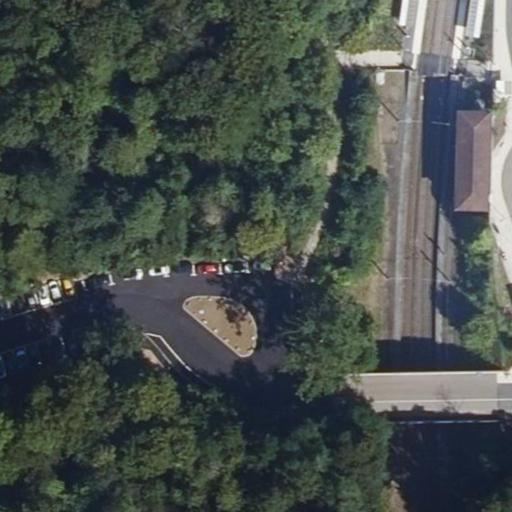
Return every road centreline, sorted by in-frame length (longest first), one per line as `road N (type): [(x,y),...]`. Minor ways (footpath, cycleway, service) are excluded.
road 1 (track): [(330,59),(328,205),(273,306)]
road 2 (tertiary): [(259,387),(300,400),(511,398)]
road 3 (tertiary): [(259,387),(276,336),(273,306),(260,288),(240,281),(154,286),(137,306)]
road 4 (tertiary): [(137,306),(176,323),(216,362),(259,387)]
road 5 (tertiary): [(0,336),(137,306)]
